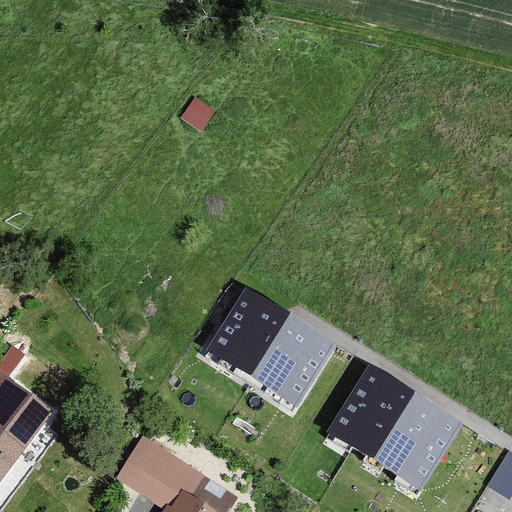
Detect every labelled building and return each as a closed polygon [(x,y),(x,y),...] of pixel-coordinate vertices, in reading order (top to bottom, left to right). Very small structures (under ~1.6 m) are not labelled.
[(197,95),(183,113),(201,127),(216,109),(197,95)] [(336,343),(245,286),(205,349),(295,406),(336,343)] [(463,421),(368,362),(325,431),(420,490),(463,421)] [(0,478),(51,409),(0,371),(0,478)] [(226,511),(236,498),(144,437),(116,478),(166,510),(164,511),(226,511)] [(511,494),(511,451),(509,450),(487,486),(510,499),(511,494)]
